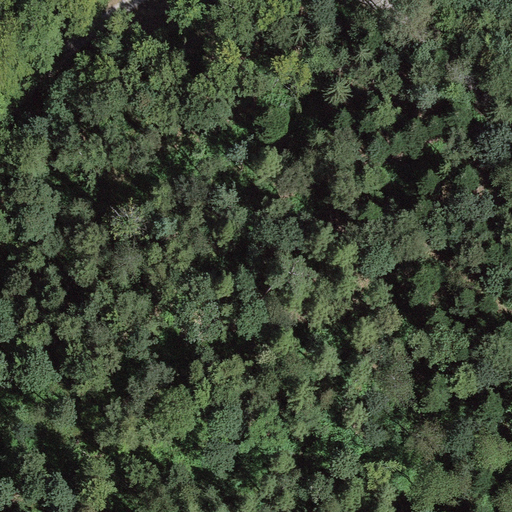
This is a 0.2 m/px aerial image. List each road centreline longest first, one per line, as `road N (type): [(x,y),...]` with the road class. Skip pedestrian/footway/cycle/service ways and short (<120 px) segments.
road 1 (track): [(511,123),(440,50),(368,0)]
road 2 (track): [(137,0),(57,59),(0,123)]
